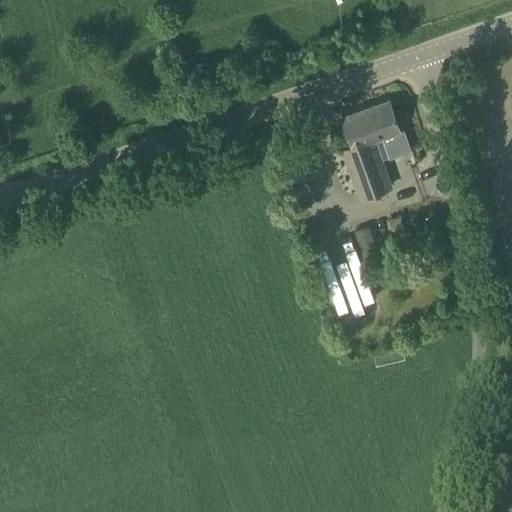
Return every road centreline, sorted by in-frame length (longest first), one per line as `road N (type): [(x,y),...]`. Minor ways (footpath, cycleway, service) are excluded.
road 1 (unclassified): [(457,511),(475,472),(494,374),(491,276),(422,58)]
road 2 (tertiary): [(0,200),(422,58)]
